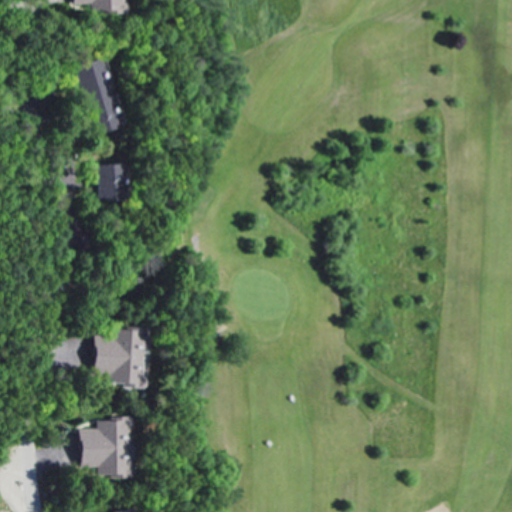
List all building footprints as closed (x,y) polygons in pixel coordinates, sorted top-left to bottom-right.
[(65,0),(67,5),(83,2),(85,9),(115,13),(120,12),(122,1),(115,0),(65,0)] [(64,65),(83,134),(110,127),(91,58),(64,65)] [(115,201),(115,179),(117,179),(116,164),(88,164),(88,201),(115,201)] [(87,335),(84,373),(104,375),(104,383),(134,385),(138,330),(107,327),(107,337),(87,335)] [(72,467),(92,467),(92,475),(122,476),(122,419),(91,419),(91,428),(72,428),(72,467)]
